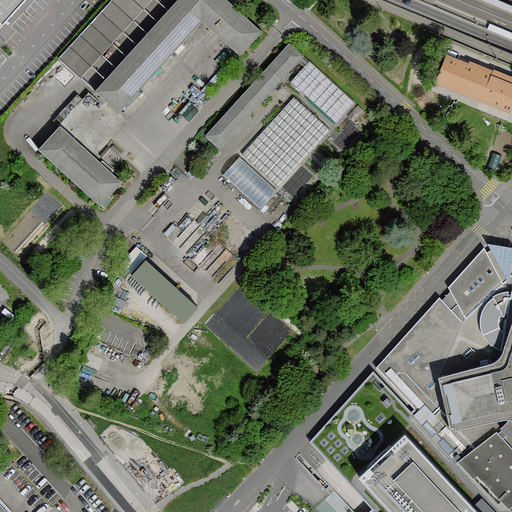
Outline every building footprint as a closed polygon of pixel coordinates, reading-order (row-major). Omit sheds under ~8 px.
[(0,0),(0,31),(28,0),(0,0)] [(79,78),(150,0),(111,0),(58,59),(60,60),(79,78)] [(261,32),(225,0),(178,0),(95,92),(107,103),(118,113),(201,20),(240,55),(261,32)] [(290,43),(206,136),(220,149),(299,61),(304,56),(290,43)] [(299,61),(305,67),(310,62),(304,56),(299,61)] [(469,68),(446,59),(436,84),(510,113),(511,107),(511,79),(495,73),(494,75),(470,66),(469,68)] [(355,102),(310,62),(305,67),(292,82),(337,123),(355,102)] [(331,130),(295,97),(243,155),(279,187),(331,130)] [(112,173),(60,126),(38,149),(40,151),(100,206),(122,182),(112,173)] [(146,170),(163,153),(152,143),(136,160),(146,170)] [(278,191),(240,157),(223,175),(261,209),(278,191)] [(511,511),(511,247),(489,244),(490,249),(486,251),(484,248),(450,287),(452,291),(443,300),(440,297),(378,368),(463,457),(458,463),(475,480),(478,477),(511,511)] [(147,256),(137,246),(129,255),(140,265),(147,256)] [(140,265),(129,255),(121,263),(132,273),(140,265)] [(199,307),(147,259),(132,275),(184,324),(199,307)] [(478,511),(404,433),(358,476),(391,511),(478,511)]
